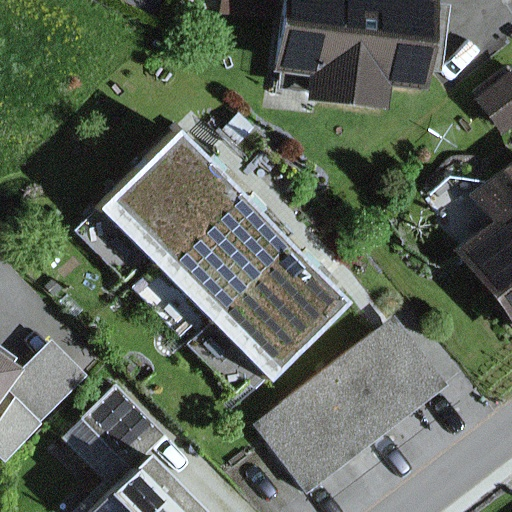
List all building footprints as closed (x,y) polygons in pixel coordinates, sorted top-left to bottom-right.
[(272,0),(221,0),(219,13),(270,20),(272,0)] [(429,91),(440,2),(425,0),(285,0),(276,72),(312,77),(309,101),(389,112),(393,87),(429,91)] [(511,129),(511,74),(477,102),(504,136),(511,129)] [(105,212),(167,272),(243,194),(181,134),(105,212)] [(511,166),(473,196),(495,225),(459,252),(511,323),(511,166)] [(167,272),(214,320),(294,243),(243,194),(167,272)] [(356,306),(294,243),(214,320),(275,384),(356,306)] [(449,389),(395,319),(253,427),(307,498),(449,389)] [(89,376),(53,341),(5,389),(41,424),(89,376)] [(0,395),(20,367),(0,352),(0,395)] [(210,511),(151,452),(167,436),(118,387),(66,438),(115,487),(89,511),(210,511)]
